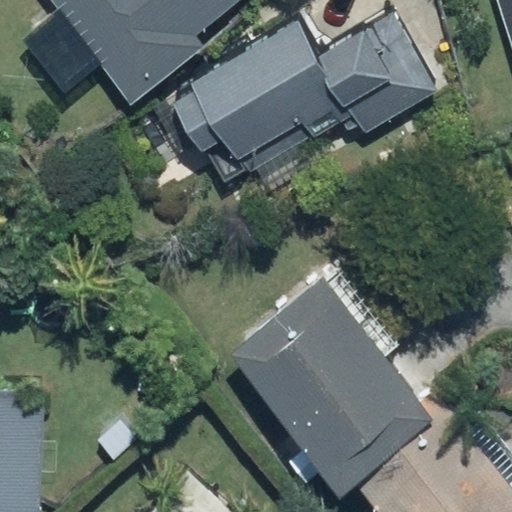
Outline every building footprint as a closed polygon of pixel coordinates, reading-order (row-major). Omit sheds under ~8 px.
[(80,0),(85,5),(58,30),(89,63),(114,39),(153,82),(229,12),(223,5),(227,0),(80,0)] [(332,0),(308,0),(192,68),(241,151),(324,102),(334,120),(348,111),(358,127),(453,71),(411,0),(374,0),(344,18),(332,0)] [(375,465),(470,380),(351,248),(256,334),(375,465)] [(0,496),(58,498),(62,378),(0,375),(0,496)] [(375,465),(416,511),(511,511),(511,426),(470,380),(375,465)] [(170,511),(269,511),(273,507),(198,443),(152,497),(170,511)]
